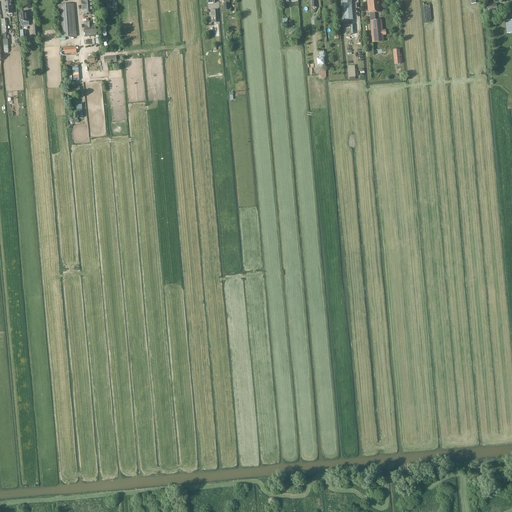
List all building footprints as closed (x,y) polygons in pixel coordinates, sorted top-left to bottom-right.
[(12,12),(11,0),(3,0),(4,13),(12,12)] [(93,12),(91,0),(83,0),(83,1),(81,1),(82,9),(84,9),(84,13),(93,12)] [(342,0),(345,20),(342,20),(344,35),(356,34),(355,19),(353,19),(351,0),(342,0)] [(381,19),(375,20),(374,13),(380,12),(379,1),(382,1),(382,0),(367,0),(368,13),(370,13),(372,42),(383,41),(383,35),(386,35),(385,30),(382,30),(381,19)] [(61,37),(76,36),(74,3),(58,4),(61,37)] [(207,26),(212,25),(212,23),(217,22),(216,9),(211,10),(212,22),(206,22),(207,26)] [(26,12),(20,12),(21,22),(21,26),(29,26),(29,21),(27,21),(26,12)] [(92,25),(92,22),(87,22),(87,25),(84,25),(85,35),(96,34),(95,24),(92,25)]
